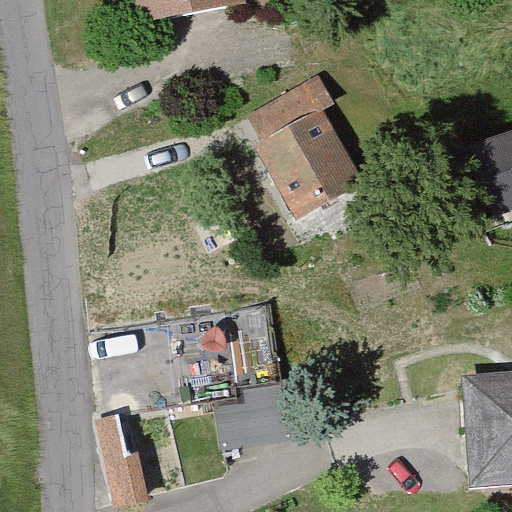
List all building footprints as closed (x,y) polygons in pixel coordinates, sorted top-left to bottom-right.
[(140,0),(144,14),(212,0),(140,0)] [(319,79),(247,119),(263,148),(256,152),(296,224),(361,188),(321,115),(335,108),(319,79)] [(511,135),(473,148),(493,211),(511,205),(511,135)] [(269,307),(166,324),(178,406),(237,399),(235,389),(281,383),(269,307)] [(511,377),(463,381),(471,486),(511,482),(511,377)] [(126,460),(117,419),(100,422),(117,505),(145,499),(137,458),(126,460)]
